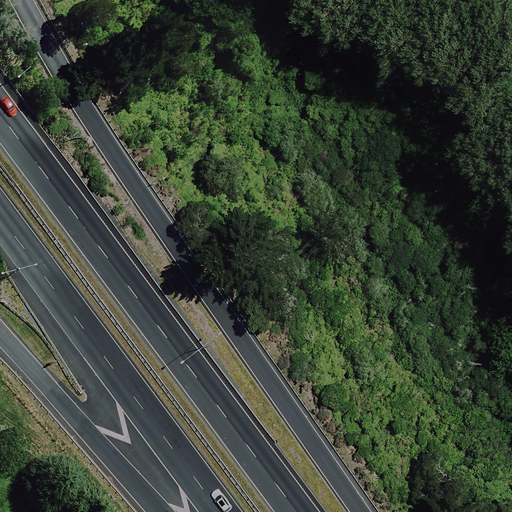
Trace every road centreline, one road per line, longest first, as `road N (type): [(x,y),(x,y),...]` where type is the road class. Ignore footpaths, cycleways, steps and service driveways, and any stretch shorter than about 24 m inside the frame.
road 1 (motorway): [(36,0),(85,91),(355,511)]
road 2 (motorway): [(0,112),(301,511)]
road 3 (motorway): [(226,511),(0,202)]
road 4 (motorway): [(156,511),(0,332)]
